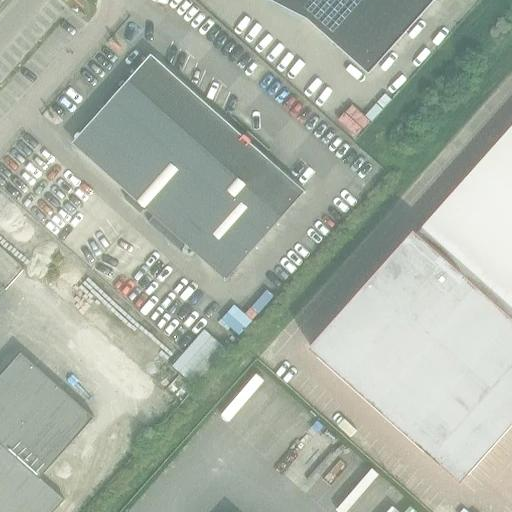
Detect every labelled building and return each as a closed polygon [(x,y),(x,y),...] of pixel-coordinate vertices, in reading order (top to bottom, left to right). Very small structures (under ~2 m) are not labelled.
[(270,0),(306,18),(320,31),(369,74),(434,0),(270,0)] [(305,191),(164,66),(85,154),(226,280),(305,191)] [(353,102),(345,117),(356,123),(364,108),(353,102)] [(511,422),(511,127),(417,233),(414,230),(309,347),(459,482),(511,422)] [(0,511),(53,511),(64,499),(40,478),(94,417),(21,353),(0,376),(0,511)] [(348,496),(348,495),(376,466),(359,449),(321,489),(329,497),(330,497),(339,505),(348,496)]
